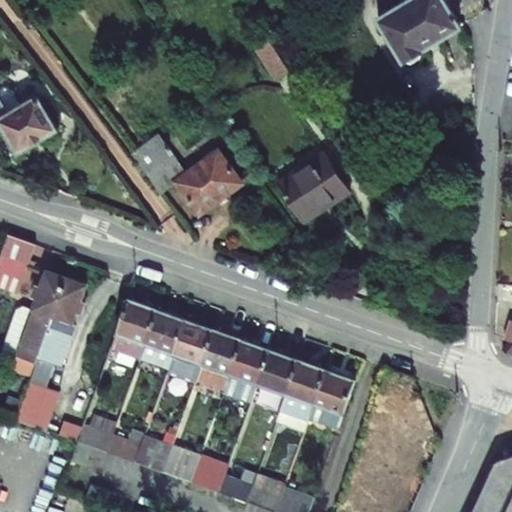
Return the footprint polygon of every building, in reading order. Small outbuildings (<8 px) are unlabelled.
[(466,26),(452,0),(409,0),(408,1),(383,15),(409,60),(415,56),(421,58),(427,54),(428,49),(466,26)] [(276,71),(290,62),(270,31),(255,40),(276,71)] [(34,86),(17,97),(39,134),(56,123),(34,86)] [(0,114),(19,145),(39,134),(17,97),(6,103),(0,92),(0,114)] [(240,175),(217,143),(180,170),(174,175),(197,206),(240,175)] [(162,145),(140,160),(159,185),(174,175),(180,170),(162,145)] [(323,147),(278,178),(302,212),(347,180),(323,147)] [(37,266),(7,256),(0,276),(0,284),(28,294),(37,266)] [(43,365),(74,280),(52,272),(47,288),(42,291),(40,297),(42,301),(37,314),(28,311),(22,314),(11,345),(24,350),(20,361),(24,363),(42,369),(43,365)] [(93,287),(74,280),(43,365),(65,373),(80,333),(77,332),(82,318),(87,315),(90,307),(87,302),(93,287)] [(146,358),(164,309),(137,299),(118,348),(146,358)] [(195,320),(164,309),(146,358),(176,369),(195,320)] [(195,320),(176,369),(203,380),(209,366),(223,330),(195,320)] [(232,393),(233,391),(252,340),(223,330),(209,366),(218,369),(213,381),(227,386),(225,390),(232,393)] [(252,340),(233,391),(258,400),(277,349),(252,340)] [(511,354),(511,341),(510,340),(503,349),(511,356),(511,354)] [(7,356),(20,361),(24,350),(11,345),(7,356)] [(277,349),(258,400),(289,411),(308,361),(277,349)] [(335,371),(308,361),(289,411),(316,421),(335,371)] [(42,369),(24,363),(19,374),(37,380),(42,369)] [(316,421),(346,431),(365,381),(335,371),(316,421)] [(65,394),(36,383),(23,421),(50,431),(65,394)] [(84,440),(85,440),(113,450),(122,425),(93,414),(84,440)] [(152,435),(122,425),(113,450),(142,460),(152,435)] [(142,460),(170,469),(179,444),(152,435),(142,460)] [(179,444),(170,469),(199,479),(209,454),(179,444)] [(209,454),(199,479),(225,488),(234,463),(209,454)] [(511,511),(511,459),(498,465),(478,511),(511,511)] [(264,473),(234,463),(225,488),(255,498),(264,473)] [(264,473),(255,498),(283,508),(293,483),(264,473)] [(283,508),(294,511),(314,511),(323,493),(293,483),(283,508)]
